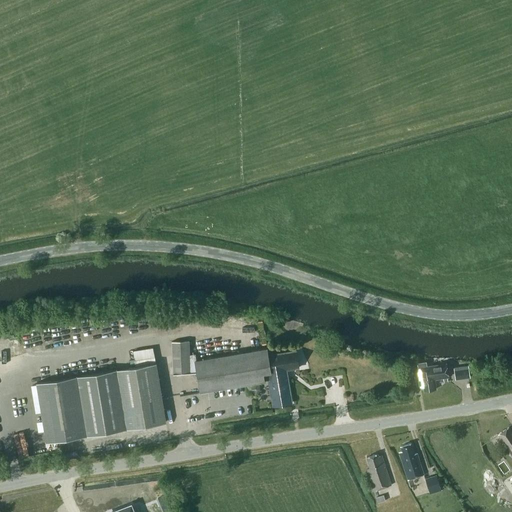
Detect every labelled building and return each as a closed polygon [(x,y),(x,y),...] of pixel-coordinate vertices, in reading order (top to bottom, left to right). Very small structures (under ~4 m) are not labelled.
[(190,354),(189,341),(172,342),(174,373),(197,372),(200,391),(270,380),(275,405),(290,402),(284,369),(298,367),(296,351),(270,356),(273,373),(271,374),(267,348),(196,360),(196,354),(190,354)] [(156,363),(153,348),(134,351),(136,366),(156,363)] [(427,366),(427,362),(417,363),(421,387),(424,386),(425,391),(437,389),(435,380),(449,377),(447,363),(427,366)] [(47,442),(126,428),(166,422),(156,363),(37,383),(47,442)] [(456,379),(470,377),(469,369),(455,371),(456,379)] [(511,431),(509,427),(499,434),(504,443),(503,443),(511,457),(511,431)] [(415,454),(411,443),(401,446),(402,451),(399,452),(405,471),(408,480),(424,475),(417,453),(415,454)] [(379,456),(378,453),(367,457),(370,468),(367,469),(371,483),(370,483),(373,491),(391,485),(382,455),(379,456)] [(441,490),(437,475),(425,479),(430,493),(441,490)] [(378,503),(386,501),(384,495),(383,495),(382,491),(376,493),(377,497),(376,497),(378,503)] [(170,511),(172,511),(165,495),(158,497),(164,511),(170,511)]
